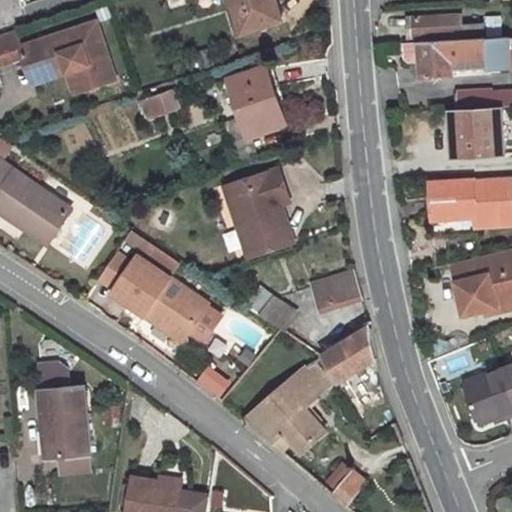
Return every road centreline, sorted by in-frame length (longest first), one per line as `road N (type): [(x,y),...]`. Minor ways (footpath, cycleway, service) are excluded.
road 1 (tertiary): [(447,479),(400,362),(373,233),(354,0)]
road 2 (residential): [(327,511),(221,423),(0,273)]
